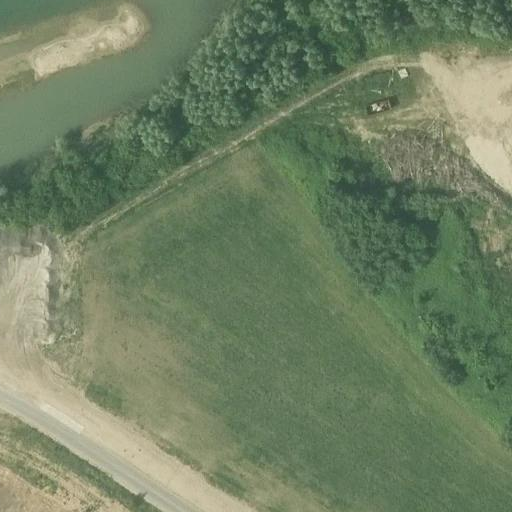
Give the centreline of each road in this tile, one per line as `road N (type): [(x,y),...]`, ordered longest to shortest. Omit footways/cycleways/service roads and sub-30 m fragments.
road 1 (track): [(86,235),(345,76),(420,59),(468,66)]
road 2 (unclassified): [(182,511),(0,394)]
road 3 (track): [(511,70),(468,66),(478,141),(511,181)]
